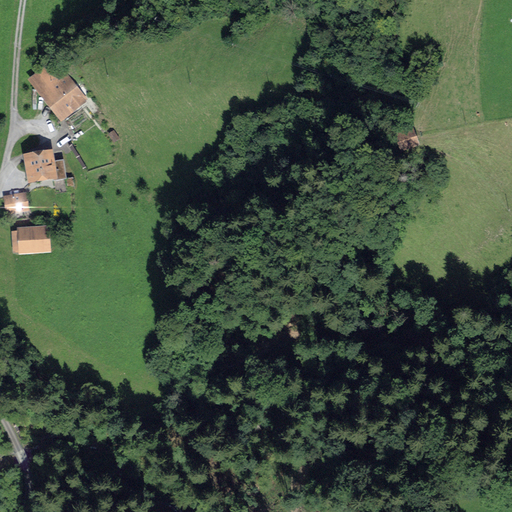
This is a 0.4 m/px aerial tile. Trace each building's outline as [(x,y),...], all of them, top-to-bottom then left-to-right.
[(32,79),(39,87),(49,80),(43,71),(32,79)] [(42,89),(48,96),(47,97),(64,117),(83,101),(67,81),(59,88),(53,81),(42,89)] [(398,136),(403,149),(416,144),(411,131),(398,136)] [(25,161),(29,181),(53,176),(54,181),(68,178),(64,160),(51,162),(50,156),(25,161)] [(7,198),(9,212),(25,210),(23,195),(7,198)] [(15,234),(16,251),(49,248),(48,232),(15,234)]
